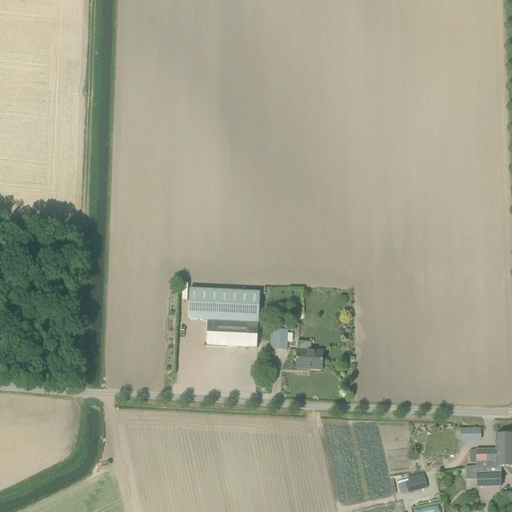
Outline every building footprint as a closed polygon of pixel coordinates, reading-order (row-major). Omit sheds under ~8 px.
[(207,321),(258,324),(260,293),(190,290),(188,320),(207,321)] [(207,321),(206,346),(257,349),(258,324),(207,321)] [(286,351),(287,351),(288,332),(287,331),(287,324),(273,323),(272,331),(271,350),(286,351)] [(323,352),(311,352),(312,343),(298,342),(298,351),(297,351),(296,369),(322,370),(323,352)] [(476,464),(477,467),(477,488),(502,487),(501,467),(511,467),(511,435),(496,435),(496,450),(470,451),(470,464),(476,464)] [(425,473),(408,478),(411,488),(428,484),(425,473)]
